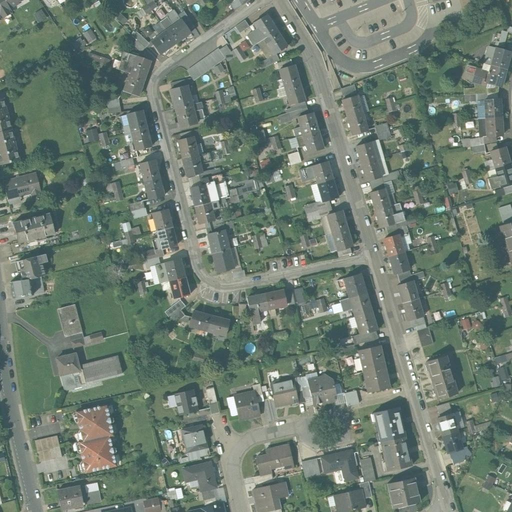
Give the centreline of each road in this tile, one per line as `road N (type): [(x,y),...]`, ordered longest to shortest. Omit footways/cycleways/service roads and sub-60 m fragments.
road 1 (residential): [(375,254),(230,286),(200,275),(152,88),(161,69),(264,0)]
road 2 (residential): [(375,254),(315,60),(278,0)]
road 3 (residential): [(450,507),(375,254)]
road 4 (secondary): [(36,511),(8,390),(0,308)]
road 5 (residential): [(292,421),(348,409),(351,434),(312,444),(300,433)]
road 6 (residential): [(247,511),(238,451),(292,421)]
